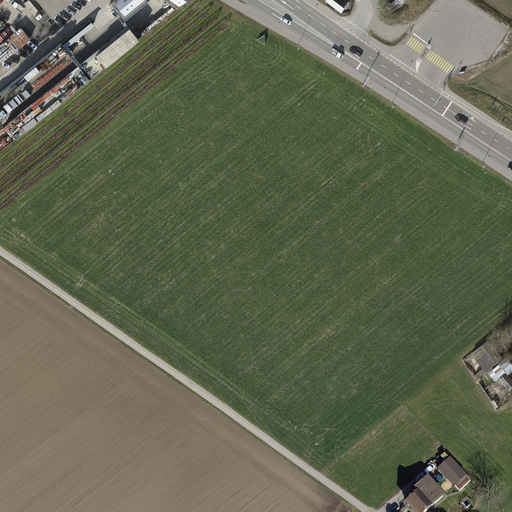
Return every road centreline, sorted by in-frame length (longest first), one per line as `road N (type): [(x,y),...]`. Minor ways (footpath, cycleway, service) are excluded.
road 1 (track): [(369,511),(0,253)]
road 2 (unclassified): [(103,0),(0,86)]
road 3 (primary): [(405,85),(511,155)]
